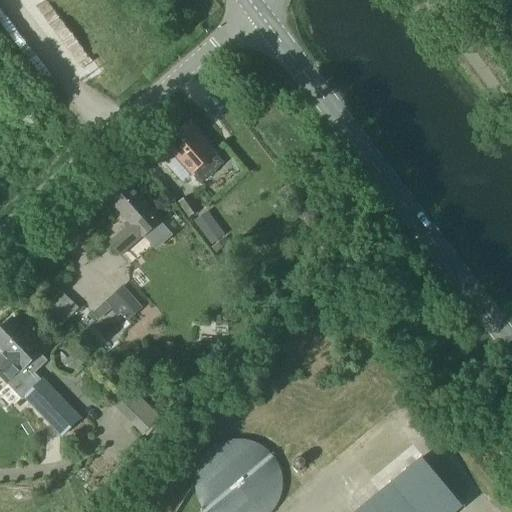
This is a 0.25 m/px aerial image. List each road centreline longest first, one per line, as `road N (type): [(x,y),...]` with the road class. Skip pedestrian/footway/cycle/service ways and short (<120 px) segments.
road 1 (secondary): [(511,348),(254,10)]
road 2 (unclassified): [(0,237),(254,10)]
road 3 (unknown): [(113,135),(16,0)]
road 4 (unclassified): [(511,110),(427,0)]
